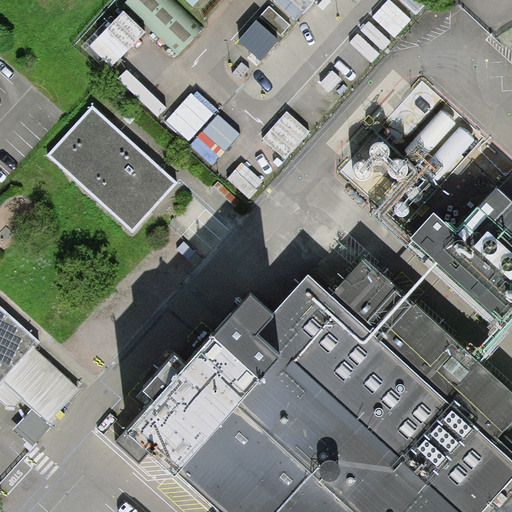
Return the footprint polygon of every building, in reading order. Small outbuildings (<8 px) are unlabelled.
[(129,0),(124,6),(178,55),(204,26),(174,0),(129,0)] [(49,153),(134,233),(177,187),(92,108),(49,153)] [(511,311),(511,205),(494,190),(433,258),(503,321),(511,311)] [(511,511),(511,464),(492,447),(511,424),(511,402),(359,264),(320,306),(296,285),(266,319),(243,298),(159,391),(148,381),(119,413),(130,423),(106,450),(152,491),(166,477),(205,511),(511,511)] [(0,304),(0,378),(37,338),(0,304)]
